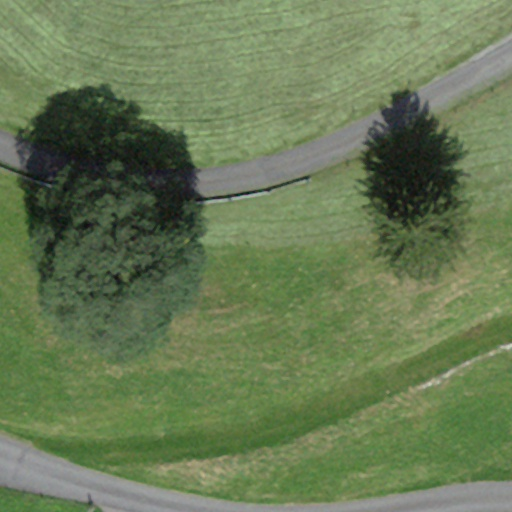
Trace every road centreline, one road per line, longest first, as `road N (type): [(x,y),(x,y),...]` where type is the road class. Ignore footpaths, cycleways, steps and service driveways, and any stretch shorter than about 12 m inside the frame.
road 1 (unclassified): [(0,145),(92,179),(178,186),(253,177),(326,155),(511,59)]
road 2 (unclassified): [(176,511),(0,459)]
road 3 (unclassified): [(511,498),(389,511)]
